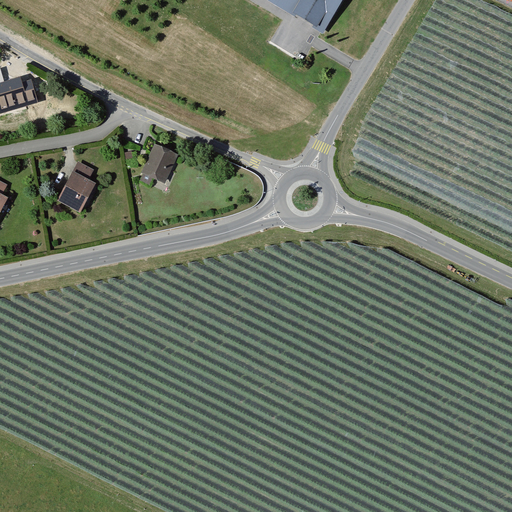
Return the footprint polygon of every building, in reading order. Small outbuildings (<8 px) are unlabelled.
[(265,0),(320,33),(323,34),(343,0),(265,0)] [(0,67),(0,113),(30,105),(22,76),(4,81),(0,67)] [(179,155),(154,144),(141,172),(167,184),(179,155)] [(96,169),(78,160),(57,202),(81,214),(96,183),(91,180),(96,169)] [(10,186),(0,181),(0,214),(9,198),(5,196),(10,186)]
